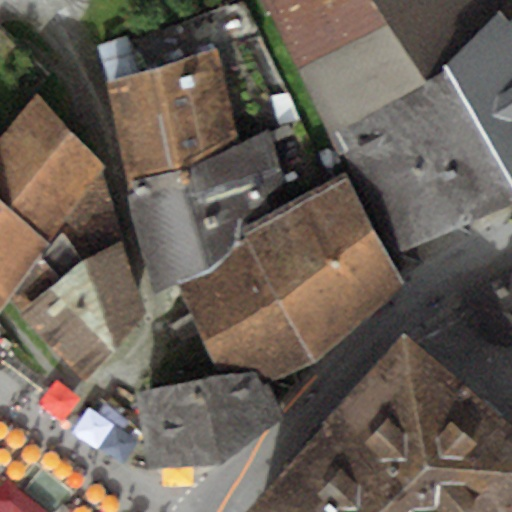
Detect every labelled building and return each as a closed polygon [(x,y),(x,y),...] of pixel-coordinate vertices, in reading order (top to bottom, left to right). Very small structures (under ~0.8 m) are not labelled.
[(264,0),(299,68),(392,25),(376,0),(264,0)] [(511,0),(376,0),(392,25),(426,80),(444,69),(511,182),(511,0)] [(511,202),(511,182),(444,69),(426,80),(392,25),(299,68),(344,152),(398,251),(511,202)] [(215,49),(108,82),(129,179),(240,143),(215,49)] [(105,168),(36,93),(0,136),(0,197),(49,242),(102,172),(105,168)] [(240,143),(129,179),(134,191),(129,193),(154,294),(182,286),(215,271),(246,235),(243,227),(272,212),(264,197),(285,181),(273,130),(240,143)] [(21,313),(121,242),(102,172),(49,242),(6,299),(21,313)] [(243,227),(246,235),(312,360),(403,286),(347,172),(272,212),(243,227)] [(0,306),(6,299),(49,242),(0,197),(0,306)] [(215,271),(182,286),(219,375),(256,371),(262,384),(268,381),(312,360),(246,235),(215,271)] [(121,242),(21,313),(84,380),(147,312),(121,242)] [(511,280),(458,306),(478,346),(499,350),(511,343),(511,280)] [(511,511),(511,428),(404,334),(250,511),(511,511)] [(219,375),(136,392),(149,467),(219,464),(284,416),(268,381),(262,384),(256,371),(219,375)]
